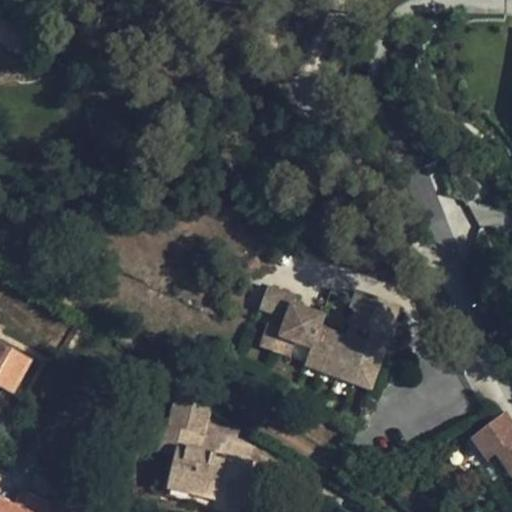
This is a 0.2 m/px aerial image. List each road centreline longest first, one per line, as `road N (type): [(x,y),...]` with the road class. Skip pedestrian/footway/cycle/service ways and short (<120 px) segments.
road 1 (residential): [(511,405),(457,284),(386,194)]
road 2 (track): [(386,194),(257,0)]
